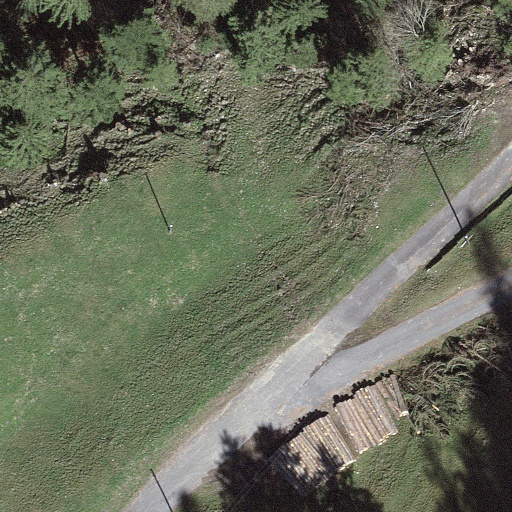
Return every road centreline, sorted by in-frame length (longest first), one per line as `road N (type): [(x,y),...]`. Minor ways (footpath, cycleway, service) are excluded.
road 1 (track): [(511,287),(349,367),(283,382),(511,160)]
road 2 (unclassified): [(155,511),(283,382)]
